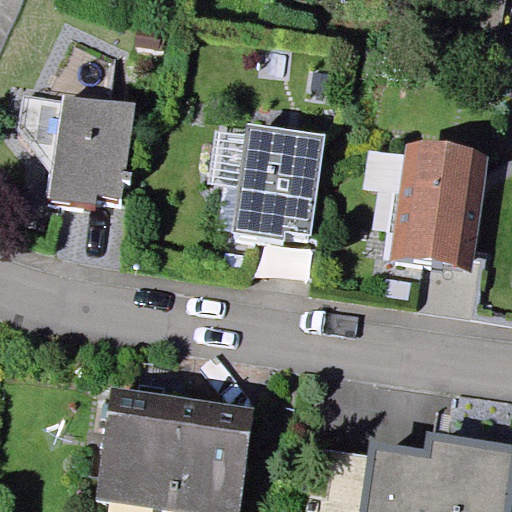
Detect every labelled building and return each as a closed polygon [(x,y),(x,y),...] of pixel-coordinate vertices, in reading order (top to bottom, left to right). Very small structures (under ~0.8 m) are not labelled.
[(132,125),(53,108),(37,205),(116,221),(132,125)] [(325,155),(246,145),(230,252),(310,262),(325,155)] [(488,181),(404,172),(390,275),(473,281),(488,181)] [(234,511),(245,428),(100,409),(86,511),(234,511)] [(361,471),(355,511),(506,511),(511,467),(511,462),(421,451),(418,478),(361,471)]
